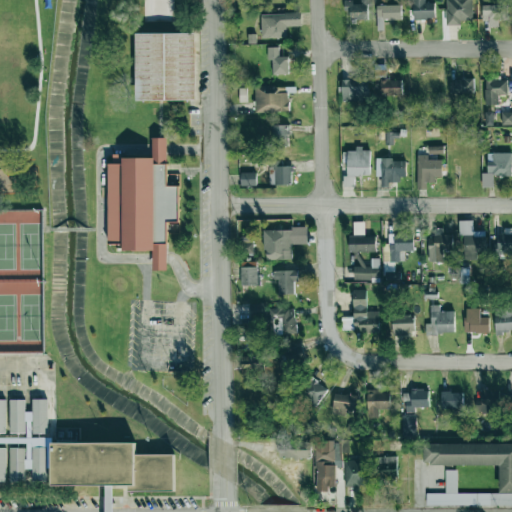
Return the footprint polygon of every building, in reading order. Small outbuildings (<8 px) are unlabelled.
[(368,4),(352,4),(352,0),(344,0),(344,11),(350,11),(350,20),(368,20),(368,4)] [(435,18),(435,3),(425,3),(424,0),(413,0),(414,19),(435,18)] [(446,0),(447,25),(460,25),(460,21),(472,21),(472,0),(446,0)] [(401,5),(377,5),(377,31),(383,30),(383,20),(401,20),(401,5)] [(506,20),(506,6),(483,6),(483,20),(506,20)] [(301,13),(261,14),(262,38),(287,38),(286,26),(301,26),(301,13)] [(195,33),(136,33),(136,100),(196,100),(195,33)] [(273,75),(289,74),(288,56),(279,56),(279,47),(267,47),(268,60),(272,59),(273,75)] [(342,101),(369,100),(368,78),(342,79),(342,101)] [(450,93),(474,93),(473,79),(449,80),(450,93)] [(508,96),(507,80),(485,80),(486,105),(499,105),(498,96),(508,96)] [(287,86),(255,87),(255,112),(288,111),(287,86)] [(511,112),(502,112),(502,125),(511,124),(511,112)] [(289,125),(270,125),(271,146),(289,146),(289,125)] [(109,241),(123,241),(123,251),(152,250),(153,271),(168,270),(167,223),(179,222),(179,186),(168,186),(167,138),(152,138),(153,158),(123,158),(123,164),(108,164),(109,241)] [(443,146),(428,146),(429,155),(443,154),(443,146)] [(370,148),(355,149),(355,151),(347,151),(347,177),(343,177),(343,186),(354,186),(354,176),(370,175),(370,148)] [(487,175),(511,175),(511,153),(488,153),(487,175)] [(442,160),(428,160),(428,155),(418,155),(417,189),(427,189),(427,183),(435,183),(435,177),(442,177),(442,160)] [(406,160),(376,159),(376,176),(381,176),(381,187),(389,187),(389,180),(406,180),(406,160)] [(275,184),(292,185),(292,166),(282,166),(282,161),(270,160),(270,168),(275,169),(275,184)] [(256,172),(240,173),(241,186),(256,186),(256,172)] [(473,220),(462,220),(463,260),(477,259),(477,251),(486,251),(485,231),(473,231),(473,220)] [(429,238),(429,261),(443,261),(443,249),(453,249),(452,234),(443,235),(443,228),(434,228),(434,238),(429,238)] [(264,229),(265,260),(292,260),(292,244),(307,244),(307,229),(264,229)] [(413,250),(413,234),(389,233),(389,261),(384,261),(383,271),(395,271),(395,262),(404,262),(405,250),(413,250)] [(511,234),(498,234),(498,249),(493,249),(493,259),(511,258),(511,234)] [(376,252),(376,236),(361,236),(361,235),(349,235),(349,251),(376,252)] [(354,279),(380,280),(380,259),(371,258),(371,265),(355,265),(354,279)] [(256,261),(240,262),(241,285),(257,285),(256,261)] [(461,283),(469,284),(469,267),(461,267),(461,283)] [(278,293),(294,293),(294,282),(298,282),(297,270),(273,271),(274,281),(278,281),(278,293)] [(251,319),(266,318),(266,303),(250,304),(251,319)] [(454,311),(440,311),(440,305),(431,305),(431,324),(425,324),(425,334),(454,334),(454,311)] [(495,315),(495,332),(511,331),(511,307),(509,308),(510,314),(495,315)] [(465,332),(490,333),(490,317),(480,317),(480,309),(465,308),(465,332)] [(283,334),(296,333),(295,309),(272,310),(273,318),(282,318),(283,334)] [(414,314),(393,314),(394,335),(415,335),(414,314)] [(287,348),(275,353),(285,375),(296,370),(294,364),(306,359),(300,346),(296,348),(293,339),(285,343),(287,348)] [(315,406),(328,389),(310,377),(298,393),(315,406)] [(390,390),(367,391),(367,417),(379,417),(379,409),(391,409),(390,390)] [(429,407),(428,390),(404,391),(405,412),(415,412),(414,407),(429,407)] [(497,413),(498,390),(482,390),(481,413),(497,413)] [(463,392),(441,392),(442,409),(463,408),(463,392)] [(358,395),(334,394),(333,413),(357,414),(358,395)] [(10,433),(26,433),(26,421),(32,421),(32,433),(48,433),(48,399),(32,399),(32,412),(25,412),(25,400),(10,400),(10,433)] [(416,415),(402,415),(402,435),(416,435),(416,415)] [(176,456),(135,453),(136,446),(52,440),(52,439),(11,436),(10,442),(27,444),(26,456),(25,456),(25,448),(11,447),(8,481),(25,482),(26,469),(33,469),(32,481),(47,482),(48,469),(53,469),(51,483),(173,492),(176,456)] [(280,439),(279,458),(311,458),(311,440),(280,439)] [(317,448),(316,489),(335,489),(335,464),(342,465),(342,453),(348,453),(349,441),(325,440),(325,449),(317,448)] [(511,442),(424,442),(424,462),(430,462),(431,465),(499,465),(499,492),(511,492),(511,442)] [(376,485),(395,486),(396,457),(377,456),(376,485)] [(345,486),(371,485),(370,459),(344,460),(345,486)] [(426,505),(511,505),(511,493),(457,493),(457,471),(446,471),(445,494),(427,493),(426,505)]
